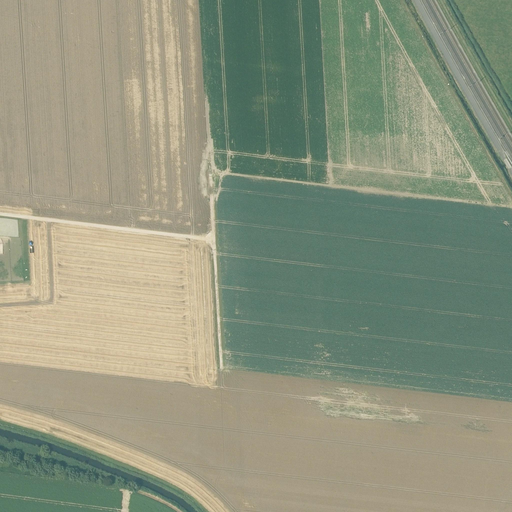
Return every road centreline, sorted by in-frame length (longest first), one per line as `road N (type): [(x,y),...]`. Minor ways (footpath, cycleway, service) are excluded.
road 1 (track): [(0,213),(213,239)]
road 2 (track): [(220,368),(209,170)]
road 3 (track): [(439,0),(511,129)]
